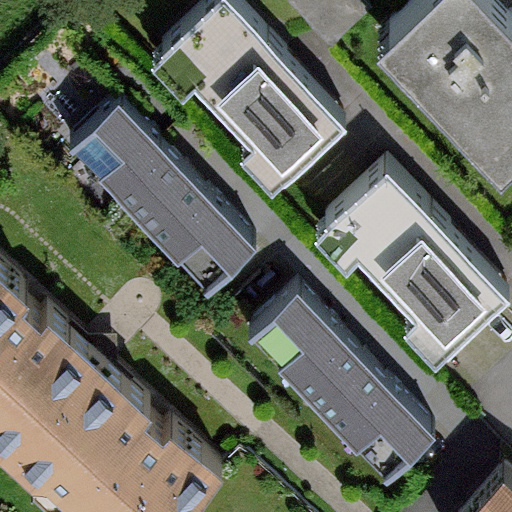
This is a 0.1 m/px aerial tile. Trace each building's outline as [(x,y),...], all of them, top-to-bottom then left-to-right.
[(234,0),(198,0),(150,47),(183,81),(195,69),(255,131),(242,144),(272,175),(340,108),(234,0)] [(511,143),(511,11),(501,0),(407,0),(391,16),(379,28),(501,154),(511,143)] [(138,201),(184,157),(115,86),(69,130),(138,201)] [(184,157),(138,201),(205,271),(251,227),(184,157)] [(380,157),(316,218),(345,248),(356,237),(416,301),(404,312),(433,342),(498,281),(380,157)] [(0,251),(0,438),(28,466),(45,465),(94,511),(194,511),(234,470),(170,408),(162,416),(141,395),(147,388),(47,293),(39,302),(19,284),(26,276),(0,251)] [(316,391),(362,347),(294,277),(248,322),(316,391)] [(362,347),(316,391),(384,461),(430,416),(362,347)] [(511,511),(511,463),(502,455),(451,511),(511,511)]
